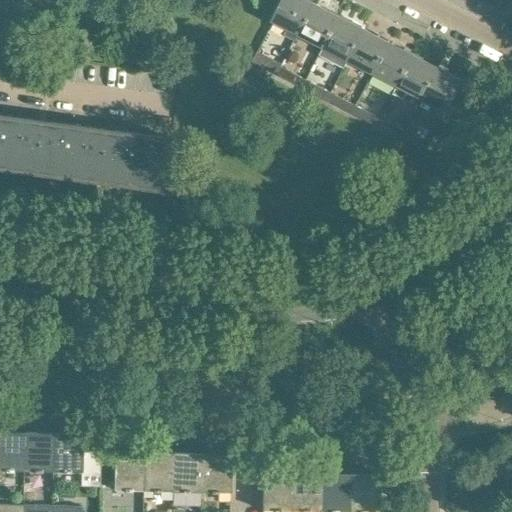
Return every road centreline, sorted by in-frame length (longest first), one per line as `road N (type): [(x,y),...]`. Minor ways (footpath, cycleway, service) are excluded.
road 1 (tertiary): [(0,300),(274,314),(378,304)]
road 2 (tertiary): [(367,274),(259,283),(0,261)]
road 3 (tertiary): [(511,179),(453,232),(367,274)]
road 4 (residential): [(169,115),(0,93)]
road 5 (tertiary): [(378,304),(459,266),(511,220)]
road 6 (residential): [(426,447),(378,304)]
